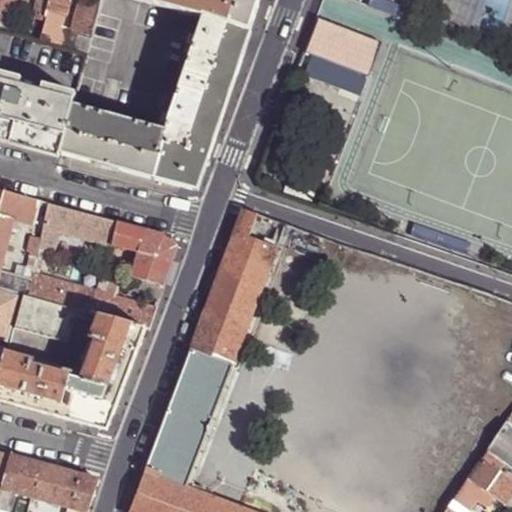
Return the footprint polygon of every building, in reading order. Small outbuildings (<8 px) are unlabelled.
[(17,0),(0,0),(0,7),(14,11),(17,0)] [(47,15),(51,0),(32,0),(30,10),(47,15)] [(51,0),(47,15),(40,41),(48,43),(56,17),(66,19),(68,12),(70,0),(51,0)] [(141,0),(207,17),(167,131),(75,106),(61,154),(194,189),(203,165),(220,115),(247,41),(250,31),(253,32),(263,0),(141,0)] [(89,54),(103,0),(83,0),(70,49),(89,54)] [(30,21),(0,12),(0,30),(26,37),(30,21)] [(316,16),(303,51),(313,55),(366,75),(379,40),(316,16)] [(366,75),(313,55),(304,75),(359,95),(366,75)] [(75,106),(76,101),(0,80),(0,136),(9,139),(61,154),(75,106)] [(16,196),(3,192),(0,205),(0,266),(13,219),(33,224),(40,202),(16,196)] [(167,234),(49,204),(43,226),(139,252),(134,269),(167,278),(172,262),(178,246),(167,234)] [(236,229),(234,235),(248,241),(254,224),(258,216),(244,211),(236,229)] [(262,228),(266,219),(258,216),(254,224),(262,228)] [(275,252),(248,241),(234,235),(190,353),(231,369),(275,252)] [(35,252),(39,239),(27,236),(23,249),(35,252)] [(48,256),(35,252),(23,294),(76,309),(100,315),(147,328),(150,328),(157,307),(131,300),(107,293),(43,276),(48,256)] [(111,282),(107,293),(131,300),(133,288),(111,282)] [(162,295),(165,286),(153,282),(148,299),(159,302),(162,295)] [(0,350),(8,352),(15,327),(23,294),(0,287),(0,350)] [(23,294),(15,327),(67,342),(76,309),(23,294)] [(0,401),(108,431),(147,328),(100,315),(92,338),(98,340),(83,382),(32,368),(33,364),(7,357),(0,382),(0,401)] [(0,382),(7,357),(8,352),(0,350),(0,382)] [(231,369),(190,353),(182,374),(129,511),(247,511),(191,490),(236,371),(231,369)] [(511,427),(508,424),(488,452),(503,463),(511,469),(511,427)] [(0,452),(0,498),(0,499),(3,489),(12,456),(0,452)] [(488,452),(468,480),(494,498),(505,505),(511,494),(511,481),(498,471),(503,463),(488,452)] [(26,460),(12,456),(3,489),(19,494),(14,511),(27,511),(31,497),(40,464),(26,460)] [(89,511),(100,480),(40,464),(31,497),(69,507),(67,511),(89,511)] [(468,480),(445,511),(470,511),(477,501),(487,508),(494,498),(468,480)]
